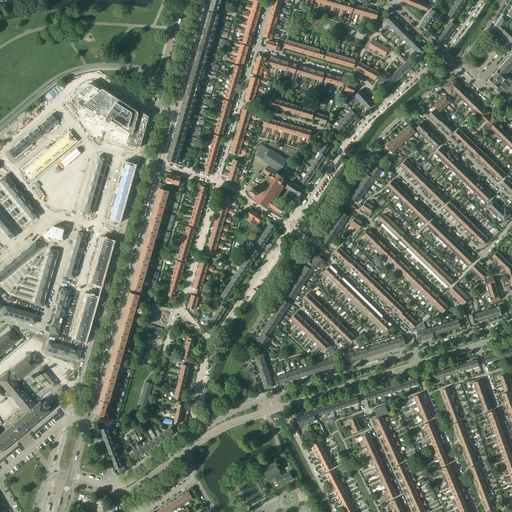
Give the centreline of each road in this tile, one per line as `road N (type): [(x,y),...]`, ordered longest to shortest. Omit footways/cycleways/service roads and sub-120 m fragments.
road 1 (tertiary): [(84,420),(157,164)]
road 2 (residential): [(470,336),(462,313),(337,197)]
road 3 (tertiary): [(122,233),(70,417)]
road 4 (residential): [(217,181),(182,307),(211,343)]
road 5 (tertiary): [(157,164),(202,0)]
road 6 (tertiary): [(188,0),(142,158)]
road 7 (residential): [(475,511),(418,363)]
road 8 (residential): [(311,242),(409,334),(415,352)]
road 9 (residential): [(373,150),(480,254)]
road 10 (residential): [(255,49),(359,79),(384,104)]
road 11 (residential): [(289,226),(211,343)]
road 12 (residential): [(356,383),(410,511)]
road 13 (residential): [(511,201),(414,108)]
